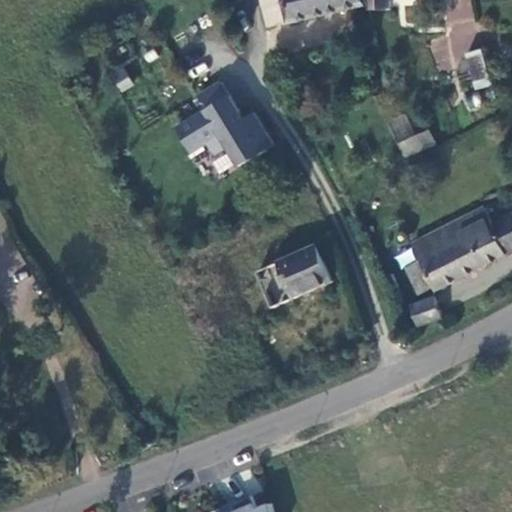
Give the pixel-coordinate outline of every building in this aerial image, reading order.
[(281,28),(360,11),(357,0),(251,0),(258,26),(279,24),(281,28)] [(357,0),(360,11),(364,19),(385,15),(383,0),(357,0)] [(271,146),(251,113),(241,119),(237,122),(232,115),(237,112),(218,83),(195,97),(204,111),(175,129),(190,153),(205,143),(213,155),(226,146),(238,166),(271,146)] [(237,122),(241,119),(237,112),(232,115),(237,122)] [(424,135),(395,149),(403,163),(432,149),(424,135)] [(487,218),(446,238),(455,254),(475,243),(477,246),(511,228),(511,221),(494,231),(487,218)] [(511,257),(511,228),(477,246),(475,243),(455,254),(469,280),(511,257)] [(455,254),(446,238),(414,254),(424,271),(455,254)] [(401,269),(416,262),(409,248),(394,255),(401,269)] [(334,289),(318,253),(283,270),(299,306),(334,289)] [(437,297),(469,280),(455,254),(424,271),(435,293),(437,297)] [(421,299),(435,293),(424,271),(411,277),(421,299)] [(431,307),(411,315),(417,330),(438,324),(431,307)] [(224,511),(223,509),(215,511),(276,511),(274,504),(260,510),(254,496),(234,505),(236,508),(228,511),(224,511)]
